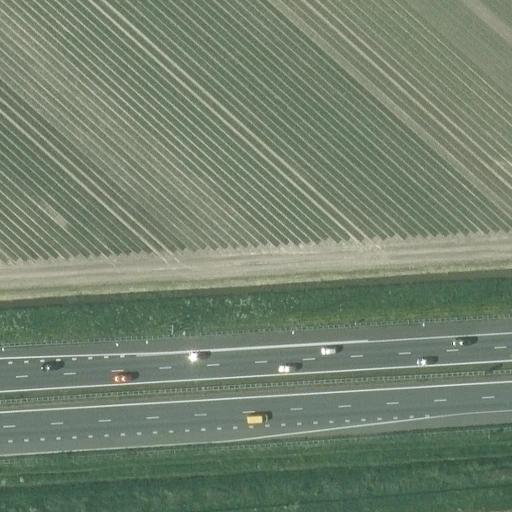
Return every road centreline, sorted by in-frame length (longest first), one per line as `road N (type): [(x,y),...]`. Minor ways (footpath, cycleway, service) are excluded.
road 1 (motorway): [(511,347),(0,378)]
road 2 (motorway): [(0,427),(511,397)]
